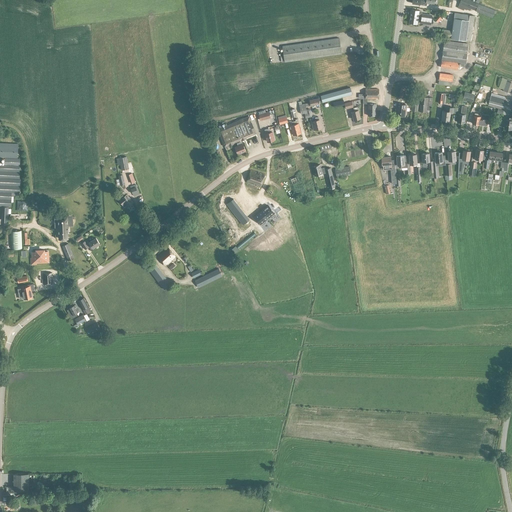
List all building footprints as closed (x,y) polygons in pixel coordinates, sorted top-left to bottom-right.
[(492,18),(494,13),(495,10),(469,0),(461,0),(460,4),(465,6),(464,8),(466,9),(470,10),(470,9),(471,9),(476,10),(475,11),(492,18)] [(451,38),(471,41),(475,16),(475,15),(455,12),(452,30),(444,29),(443,37),(451,38)] [(418,13),(418,17),(417,20),(421,21),(421,24),(430,25),(431,19),(429,19),(430,16),(422,15),(422,14),(418,13)] [(339,39),(281,47),(283,61),(341,53),(339,39)] [(444,40),(440,67),(458,70),(459,63),(466,64),(468,43),(444,40)] [(439,79),(452,81),(453,74),(440,72),(439,79)] [(511,80),(507,79),(503,89),(503,91),(510,93),(511,86),(511,80)] [(401,84),(399,98),(409,99),(411,86),(401,84)] [(350,87),(321,95),(323,103),(352,94),(350,87)] [(363,95),(363,104),(368,104),(368,115),(376,115),(376,104),(377,104),(377,99),(378,99),(378,89),(365,89),(365,95),(363,95)] [(472,102),(473,99),(475,94),(473,93),(464,91),(462,99),(472,102)] [(491,92),(488,105),(498,108),(497,113),(502,114),(506,103),(503,102),(505,96),(491,92)] [(421,96),(419,111),(426,112),(429,112),(430,106),(432,107),(433,98),(428,97),(421,96)] [(319,98),(309,100),(311,106),(320,104),(319,98)] [(419,102),(416,102),(412,102),(411,110),(418,111),(419,102)] [(307,112),(305,104),(305,103),(299,105),(301,114),(307,112)] [(396,104),(395,115),(405,116),(407,105),(396,104)] [(458,113),(457,121),(464,122),(465,114),(467,106),(463,106),(462,111),(461,110),(461,114),(458,113)] [(358,110),(354,111),(352,112),(354,119),(360,118),(358,110)] [(450,111),(446,111),(443,110),(441,119),(449,120),(450,113),(450,111)] [(479,125),(480,116),(479,116),(479,114),(475,113),(474,116),(473,115),(472,124),(479,125)] [(489,120),(489,115),(482,114),(481,117),(480,116),(479,125),(488,126),(488,120),(489,120)] [(218,128),(217,129),(224,147),(229,145),(234,143),(241,140),(246,138),(257,133),(249,116),(227,125),(218,128)] [(319,120),(315,121),(312,121),(314,129),(321,128),(319,120)] [(298,124),(290,126),(293,135),(301,133),(298,124)] [(266,134),(265,134),(266,138),(267,138),(267,141),(274,140),(272,132),(270,133),(266,134)] [(0,158),(18,159),(18,144),(0,142),(0,158)] [(233,148),(233,149),(233,151),(235,151),(236,151),(238,154),(246,151),(243,144),(242,144),(241,142),(237,143),(238,145),(238,146),(235,147),(233,148)] [(476,149),(475,158),(482,159),(484,159),(485,154),(485,151),(483,151),(483,150),(476,149)] [(464,163),(464,159),(468,159),(469,159),(470,151),(463,150),(463,153),(462,159),(459,158),(458,172),(462,173),(463,168),(464,163)] [(495,159),(496,151),(490,151),(489,158),(488,159),(485,159),(484,167),(488,168),(488,162),(490,163),(491,159),(495,159)] [(436,165),(433,166),(434,172),(438,171),(437,165),(439,165),(445,165),(445,164),(445,161),(442,161),(442,155),(442,152),(435,152),(435,157),(436,162),(436,165)] [(423,164),(420,165),(420,167),(427,167),(426,161),(429,161),(429,153),(422,153),(422,161),(423,161),(423,164)] [(501,162),(500,167),(502,168),(502,171),(504,172),(504,171),(507,171),(508,164),(511,164),(511,153),(509,153),(508,161),(508,163),(501,162)] [(407,161),(404,161),(403,155),(396,156),(397,165),(401,164),(401,168),(407,167),(407,164),(407,161)] [(127,156),(119,158),(121,170),(129,168),(127,156)] [(395,165),(391,165),(390,156),(381,157),(382,164),(383,164),(384,169),(390,169),(390,168),(391,175),(392,183),(396,183),(395,175),(395,168),(395,165)] [(20,164),(4,163),(0,163),(0,205),(11,206),(12,192),(20,193),(20,178),(20,171),(19,171),(20,164)] [(320,165),(312,167),(314,176),(322,174),(321,168),(320,165)] [(350,166),(335,169),(336,176),(351,173),(350,166)] [(331,168),(325,169),(326,173),(325,173),(325,174),(329,190),(336,188),(331,168)] [(279,183),(273,192),(283,200),(289,191),(287,189),(289,186),(290,188),(295,184),(285,171),(279,175),(287,184),(282,185),(279,183)] [(306,196),(316,194),(312,174),(302,176),(306,196)] [(136,184),(131,186),(132,188),(136,187),(138,192),(133,194),(134,196),(140,194),(136,184)] [(123,195),(118,199),(124,208),(127,206),(128,207),(134,203),(126,193),(124,191),(121,194),(123,195)] [(256,203),(258,198),(248,194),(246,199),(256,203)] [(264,210),(262,212),(268,219),(270,217),(271,218),(276,214),(268,205),(264,209),(264,210)] [(1,206),(1,219),(1,224),(8,224),(9,212),(9,209),(9,207),(1,206)] [(268,219),(262,212),(260,214),(259,213),(254,217),(262,226),(266,222),(266,221),(268,219)] [(237,218),(243,224),(249,219),(244,213),(237,218)] [(57,217),(58,221),(58,228),(58,231),(59,231),(59,233),(59,238),(67,238),(67,233),(68,233),(68,228),(68,225),(73,225),(72,218),(72,216),(57,217)] [(263,227),(257,233),(261,237),(267,231),(263,227)] [(22,230),(10,231),(11,249),(22,248),(22,230)] [(96,238),(89,242),(89,243),(91,245),(93,248),(100,243),(96,238)] [(168,247),(158,256),(165,265),(175,256),(168,247)] [(43,262),(49,262),(48,251),(46,251),(45,251),(43,251),(42,251),(40,252),(40,251),(39,251),(39,252),(37,252),(37,251),(36,251),(36,252),(35,252),(35,261),(40,261),(40,260),(42,260),(43,262)] [(156,263),(148,269),(164,289),(171,284),(156,263)] [(201,274),(199,269),(191,273),(194,278),(201,274)] [(222,276),(218,269),(195,281),(198,288),(222,276)] [(185,281),(183,278),(186,275),(184,271),(176,278),(181,284),(185,281)] [(52,273),(43,274),(44,284),(52,284),(52,273)] [(70,276),(62,279),(64,284),(72,281),(70,276)] [(22,288),(18,289),(20,300),(24,299),(33,297),(32,291),(35,290),(34,284),(28,285),(29,286),(22,287),(22,288)] [(83,309),(88,306),(84,298),(78,301),(83,309)] [(69,309),(67,310),(72,319),(74,317),(78,315),(76,312),(78,312),(75,305),(69,308),(69,309)] [(83,315),(75,319),(77,322),(78,324),(86,320),(83,315)] [(90,334),(91,334),(100,329),(97,323),(87,328),(90,334)] [(13,474),(14,487),(14,493),(20,493),(20,490),(29,490),(29,473),(13,474)] [(7,492),(4,492),(4,497),(10,496),(10,493),(14,493),(14,487),(7,487),(7,492)]
